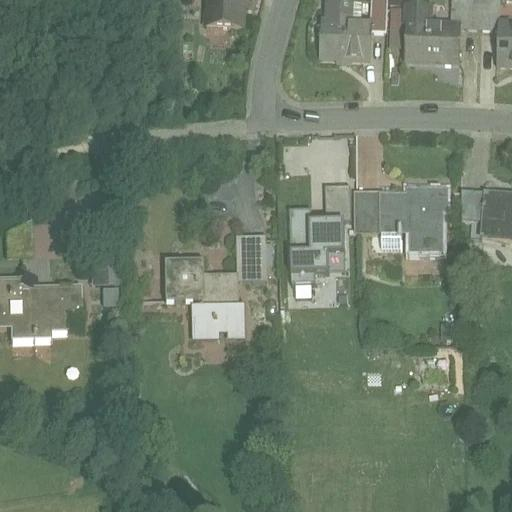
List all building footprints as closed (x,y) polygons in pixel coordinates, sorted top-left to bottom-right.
[(245,38),(247,0),(204,0),(203,36),(245,38)] [(370,0),(370,35),(370,43),(385,43),(385,0),(370,0)] [(451,0),(450,33),(459,33),(459,41),(477,42),(478,7),(478,0),(451,0)] [(477,42),(498,42),(498,30),(499,7),(478,7),(477,42)] [(318,72),(368,75),(370,43),(370,35),(349,34),(349,46),(342,46),(344,10),(324,9),(323,29),(320,29),(318,72)] [(450,33),(441,32),(441,36),(430,35),(430,17),(402,16),(401,37),(405,37),(404,77),(458,78),(459,41),(459,33),(450,33)] [(496,81),(511,81),(511,29),(498,30),(498,42),(496,81)] [(401,59),(401,40),(389,40),(389,58),(401,59)] [(326,194),(327,222),(341,222),(341,227),(349,227),(348,193),(326,194)] [(406,266),(443,266),(442,224),(448,223),(447,202),(405,203),(405,209),(380,209),(379,205),(352,206),(353,248),(396,247),(396,242),(406,242),(406,266)] [(458,234),(479,235),(478,252),(511,253),(511,206),(481,205),(481,206),(460,205),(458,234)] [(308,215),(290,216),(291,281),(328,280),(327,253),(342,253),(341,227),(341,222),(327,222),(308,222),(308,215)] [(2,233),(3,265),(60,263),(60,249),(56,249),(55,231),(2,233)] [(199,316),(199,322),(190,322),(191,360),(249,358),(248,320),(239,321),(239,296),(267,296),(266,251),(238,252),(239,289),(205,289),(205,274),(165,275),(166,316),(199,316)] [(106,300),(106,279),(89,279),(90,300),(106,300)] [(80,330),(79,300),(7,302),(7,293),(0,293),(0,345),(8,345),(8,356),(47,355),(47,347),(66,346),(65,331),(80,330)] [(440,352),(455,352),(455,335),(439,335),(440,352)]
